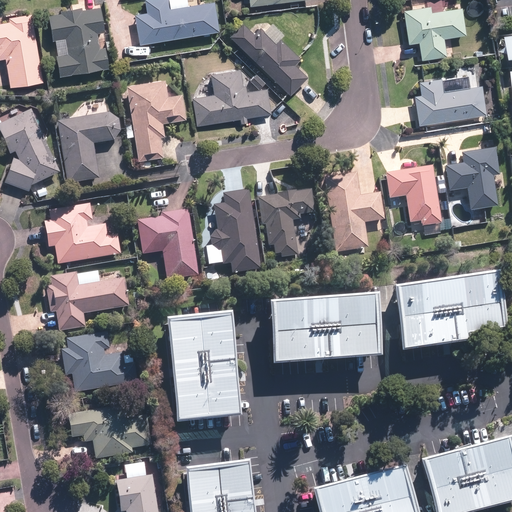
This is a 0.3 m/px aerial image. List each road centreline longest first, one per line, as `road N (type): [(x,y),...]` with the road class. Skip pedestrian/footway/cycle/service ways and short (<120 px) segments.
road 1 (residential): [(352,0),(364,103),(344,135),(190,164)]
road 2 (residential): [(47,511),(25,463),(0,297)]
